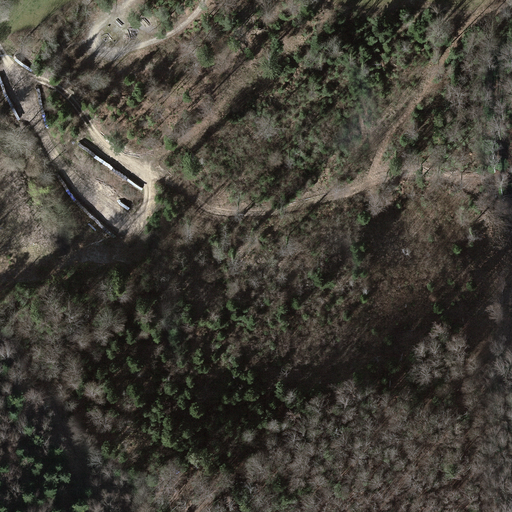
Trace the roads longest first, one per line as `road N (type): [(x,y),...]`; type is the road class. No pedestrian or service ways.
road 1 (track): [(145,168),(210,210),(241,214),(279,211),(414,172),(450,177),(511,208)]
road 2 (track): [(17,72),(59,87),(104,140),(145,168),(144,208),(130,221),(110,219),(86,201),(44,132)]
